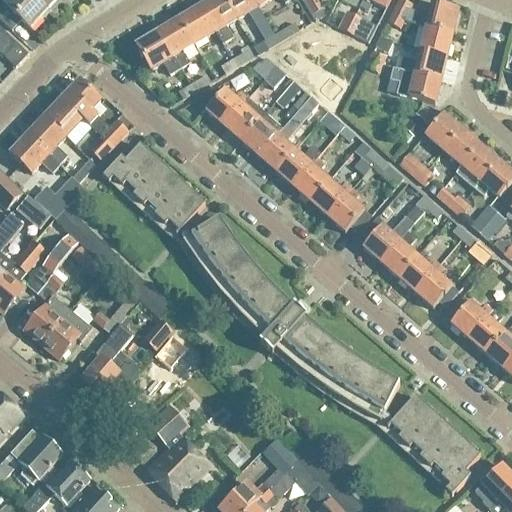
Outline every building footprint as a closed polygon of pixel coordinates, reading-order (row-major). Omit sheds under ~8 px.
[(47,11),(35,0),(8,0),(3,6),(0,2),(0,22),(11,32),(21,22),(29,30),(47,11)] [(35,0),(47,11),(57,0),(35,0)] [(222,0),(214,0),(199,10),(213,34),(221,47),(231,40),(224,28),(235,22),(222,0)] [(251,0),(222,0),(235,22),(257,9),(251,0)] [(291,0),(251,0),(257,9),(271,0),(281,0),(284,5),(291,0)] [(304,0),(302,2),(314,23),(325,16),(322,10),(316,0),(304,0)] [(389,0),(363,0),(384,10),(389,0)] [(398,0),(394,9),(389,20),(405,24),(425,29),(451,35),(456,12),(454,11),(455,8),(447,6),(446,9),(431,5),(428,16),(411,11),(413,6),(400,0),(398,0)] [(213,34),(199,10),(178,22),(193,47),(213,34)] [(346,34),(354,18),(345,14),(337,30),(346,34)] [(354,18),(346,34),(367,45),(375,28),(362,22),(354,18)] [(405,24),(389,20),(387,25),(401,32),(405,24)] [(178,22),(157,35),(171,59),(178,72),(188,66),(181,54),(193,47),(178,22)] [(294,25),(274,37),(278,44),(298,32),(294,25)] [(425,29),(420,52),(445,57),(451,35),(425,29)] [(0,56),(2,58),(14,44),(0,31),(0,56)] [(150,72),(162,65),(169,77),(178,72),(171,59),(157,35),(135,47),(150,72)] [(278,44),(274,37),(263,44),(267,51),(278,44)] [(387,55),(393,44),(379,39),(375,48),(387,55)] [(235,70),(252,60),(246,49),(239,53),(241,56),(230,62),(235,70)] [(420,52),(417,63),(398,59),(395,71),(401,72),(439,82),(445,57),(420,52)] [(373,54),(367,65),(383,68),(387,61),(373,54)] [(266,59),(265,61),(259,67),(268,75),(263,82),(273,90),(285,76),(266,59)] [(235,70),(230,62),(220,69),(224,76),(235,70)] [(383,68),(367,65),(365,69),(379,76),(383,68)] [(392,70),(389,81),(398,83),(395,96),(408,99),(434,105),(439,82),(414,76),(395,71),(392,70)] [(205,78),(188,88),(193,95),(209,85),(205,78)] [(78,83),(60,101),(81,121),(89,129),(90,128),(100,137),(99,138),(112,149),(127,133),(115,122),(108,128),(91,111),(99,103),(78,83)] [(292,84),(274,104),(282,111),(300,90),(292,84)] [(193,95),(188,88),(177,94),(182,101),(193,95)] [(239,92),(233,99),(223,91),(204,114),(222,129),(247,100),(239,92)] [(305,94),(292,108),(297,113),(310,98),(305,94)] [(320,107),(310,98),(297,113),(307,121),(320,107)] [(247,100),(222,129),(239,144),(264,115),(247,100)] [(81,121),(60,101),(43,120),(64,140),(81,121)] [(412,138),(424,124),(414,115),(407,109),(395,123),(402,129),(401,129),(412,138)] [(264,115),(239,144),(256,159),(282,130),(264,115)] [(441,152),(458,132),(442,118),(425,138),(441,152)] [(64,140),(43,120),(26,138),(58,167),(66,159),(56,148),(64,140)] [(345,128),(338,135),(349,144),(355,136),(345,128)] [(282,130),(256,159),(274,174),(293,152),(285,144),(291,137),(282,130)] [(458,132),(441,152),(460,167),(477,147),(458,132)] [(26,138),(9,156),(30,176),(41,165),(51,174),(58,167),(47,158),(26,138)] [(112,149),(99,138),(87,151),(99,163),(112,149)] [(135,195),(160,167),(138,147),(124,163),(119,159),(101,180),(107,185),(112,180),(121,189),(124,185),(135,195)] [(477,147),(460,167),(454,175),(472,190),(478,183),(495,163),(477,147)] [(293,152),(274,174),(291,189),(310,166),(320,156),(312,148),(301,159),(293,152)] [(369,150),(363,157),(373,165),(379,158),(369,150)] [(320,156),(310,166),(291,189),(309,204),(328,182),(318,173),(324,166),(317,160),(320,156)] [(379,158),(373,165),(383,174),(389,167),(379,158)] [(511,177),(495,163),(478,183),(472,190),(483,198),(488,192),(497,199),(511,181),(511,177)] [(417,181),(426,170),(420,164),(411,176),(417,181)] [(352,184),(364,195),(381,177),(369,166),(352,184)] [(160,167),(135,195),(131,198),(142,208),(146,205),(156,214),(181,186),(160,167)] [(426,170),(417,181),(424,187),(433,176),(426,170)] [(80,171),(72,181),(78,186),(86,177),(80,171)] [(19,197),(0,177),(0,206),(5,211),(19,197)] [(309,204),(326,219),(351,190),(344,184),(338,191),(328,182),(309,204)] [(435,198),(436,197),(441,191),(434,184),(427,191),(435,198)] [(181,186),(156,214),(153,218),(164,228),(167,224),(177,233),(174,237),(175,238),(203,206),(181,186)] [(351,190),(326,219),(343,235),(348,229),(355,235),(370,218),(363,212),(353,203),(359,196),(351,190)] [(423,196),(415,206),(424,214),(426,211),(432,204),(423,196)] [(457,196),(447,207),(454,213),(463,201),(457,196)] [(470,207),(463,201),(454,213),(460,218),(470,207)] [(443,213),(432,204),(426,211),(436,220),(443,213)] [(487,207),(470,227),(470,228),(478,235),(495,214),(487,207)] [(0,283),(15,266),(0,254),(27,220),(14,209),(0,226),(0,283)] [(170,310),(66,211),(54,223),(159,322),(170,310)] [(495,214),(478,235),(486,242),(504,222),(495,214)] [(376,219),(361,237),(367,243),(361,250),(379,265),(407,233),(413,226),(404,218),(390,235),(381,228),(384,225),(376,219)] [(315,378),(312,382),(325,392),(328,388),(340,396),(338,400),(351,409),(354,404),(367,412),(365,416),(379,424),(398,386),(372,372),(348,356),(325,339),(304,321),(305,319),(293,307),(291,309),(271,290),(252,268),(234,246),(217,221),(181,244),(191,258),(195,255),(203,267),(199,270),(209,283),(213,280),(223,292),(219,295),(230,307),(233,304),(243,315),(240,319),(252,330),(255,327),(266,337),(258,345),(271,357),(279,349),(290,358),(287,362),(299,373),(303,369),(315,378)] [(456,226),(451,232),(461,240),(466,235),(457,227),(456,226)] [(416,241),(407,233),(379,265),(397,280),(416,258),(407,250),(416,241)] [(435,233),(420,249),(430,259),(445,242),(435,233)] [(466,235),(461,240),(470,249),(475,243),(466,235)] [(68,238),(50,260),(26,289),(36,297),(57,271),(78,246),(68,238)] [(511,243),(506,238),(496,250),(503,255),(511,244),(511,243)] [(511,258),(511,244),(503,255),(510,261),(511,258)] [(15,266),(0,283),(0,314),(3,317),(23,292),(16,286),(42,254),(32,245),(15,266)] [(416,258),(397,280),(414,295),(439,266),(432,260),(426,267),(416,258)] [(447,273),(439,266),(414,295),(432,310),(451,288),(441,279),(447,273)] [(46,305),(23,333),(41,347),(69,312),(52,298),(67,280),(57,271),(36,297),(46,305)] [(119,309),(128,316),(136,306),(127,299),(119,309)] [(484,307),(479,313),(469,303),(449,326),(467,341),(491,313),(484,307)] [(128,316),(119,309),(102,331),(110,337),(119,326),(128,316)] [(69,312),(41,347),(58,362),(76,341),(80,344),(92,330),(69,312)] [(491,313),(467,341),(484,356),(503,333),(495,326),(502,319),(493,312),(492,314),(491,313)] [(99,313),(91,322),(102,331),(109,321),(99,313)] [(171,334),(158,323),(142,342),(155,353),(171,334)] [(98,360),(81,381),(100,397),(118,375),(121,377),(131,366),(117,355),(132,337),(119,326),(110,337),(94,357),(98,360)] [(511,340),(503,333),(484,356),(502,371),(511,359),(511,340)] [(155,360),(170,373),(187,353),(172,340),(155,360)] [(511,359),(502,371),(511,380),(511,359)] [(197,376),(191,394),(214,402),(221,385),(197,376)] [(411,447),(437,419),(414,398),(386,430),(387,431),(390,427),(400,436),(397,440),(408,450),(411,447)] [(0,439),(20,418),(0,399),(0,439)] [(171,451),(147,473),(175,503),(209,470),(182,441),(183,440),(180,437),(187,430),(170,411),(148,431),(165,450),(168,448),(171,451)] [(437,419),(411,447),(422,456),(418,460),(429,470),(433,466),(458,438),(437,419)] [(127,426),(113,439),(124,450),(137,437),(127,426)] [(32,433),(10,456),(0,466),(0,486),(21,464),(27,470),(22,475),(35,487),(63,456),(44,438),(41,441),(32,433)] [(141,467),(142,466),(156,452),(141,436),(126,451),(141,467)] [(458,438),(433,466),(443,475),(439,479),(449,487),(444,492),(451,498),(469,478),(464,474),(479,458),(458,438)] [(296,464),(289,456),(276,441),(261,455),(282,477),(296,464)] [(364,511),(301,444),(289,456),(296,464),(297,464),(318,486),(341,511),(364,511)] [(33,498),(22,509),(24,511),(39,511),(54,496),(65,507),(62,509),(64,511),(73,511),(86,499),(80,494),(91,483),(71,464),(48,488),(45,485),(33,498)] [(480,486),(473,493),(483,503),(481,505),(488,511),(496,503),(511,487),(511,477),(500,466),(480,486)] [(248,511),(253,508),(268,493),(262,487),(255,494),(245,484),(217,511),(248,511)] [(511,511),(511,487),(496,503),(488,511),(487,511),(503,511),(504,511),(511,511)] [(73,511),(118,511),(120,510),(96,488),(86,499),(73,511)] [(275,500),(268,493),(253,508),(248,511),(266,511),(269,510),(267,508),(275,500)] [(0,497),(0,511),(8,507),(2,496),(0,497)] [(340,511),(329,500),(316,511),(340,511)]
